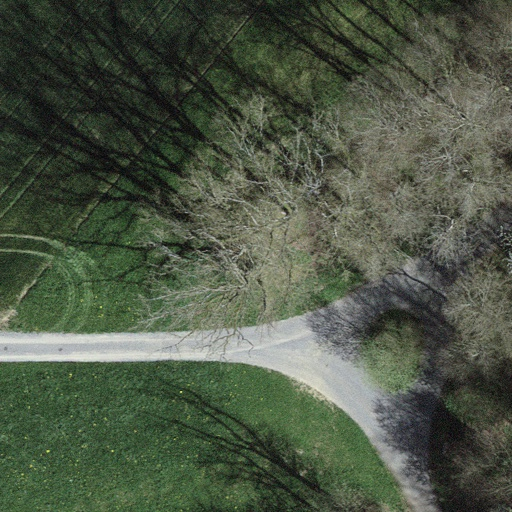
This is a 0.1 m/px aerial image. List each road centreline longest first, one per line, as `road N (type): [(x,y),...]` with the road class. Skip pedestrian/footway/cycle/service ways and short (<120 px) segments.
road 1 (residential): [(0,348),(340,337)]
road 2 (track): [(340,337),(511,221)]
road 3 (unclassified): [(340,337),(416,438),(441,511)]
